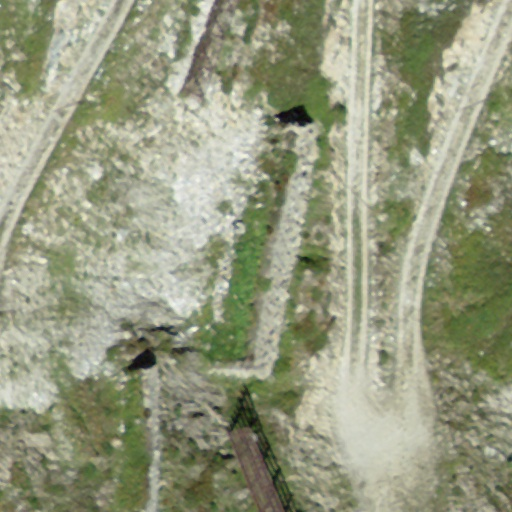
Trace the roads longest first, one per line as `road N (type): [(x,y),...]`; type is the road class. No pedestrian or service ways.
road 1 (track): [(511,26),(491,69),(435,270),(441,385),(428,455),(401,470),(367,465),(348,432),(404,0)]
road 2 (track): [(173,0),(35,267),(0,297)]
road 3 (track): [(0,136),(33,50),(33,0)]
